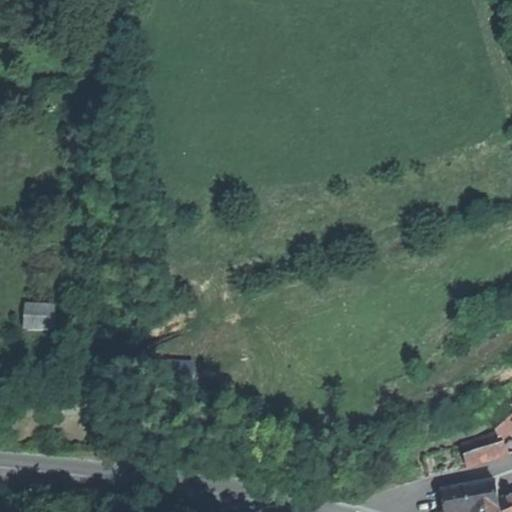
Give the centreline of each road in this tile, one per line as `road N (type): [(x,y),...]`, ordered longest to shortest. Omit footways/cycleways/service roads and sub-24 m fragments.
road 1 (tertiary): [(0,464),(219,490),(317,511)]
road 2 (residential): [(368,511),(511,460)]
